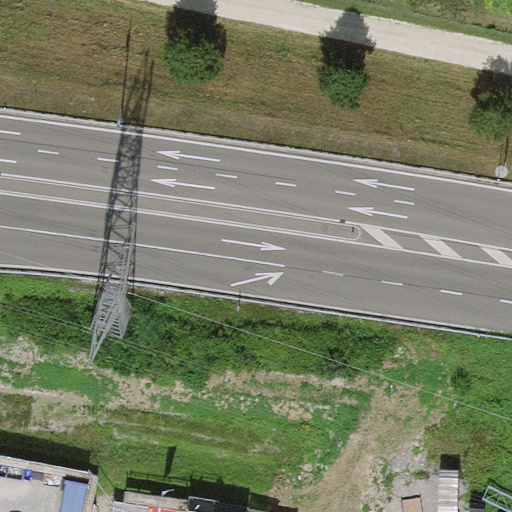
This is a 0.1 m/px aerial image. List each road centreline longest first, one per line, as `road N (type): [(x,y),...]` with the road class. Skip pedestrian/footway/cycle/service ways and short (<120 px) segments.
road 1 (primary): [(511,219),(0,144)]
road 2 (primary): [(81,231),(511,301)]
road 3 (track): [(511,64),(216,0)]
